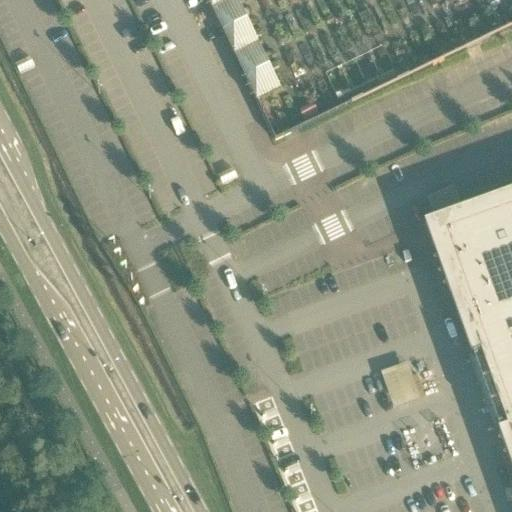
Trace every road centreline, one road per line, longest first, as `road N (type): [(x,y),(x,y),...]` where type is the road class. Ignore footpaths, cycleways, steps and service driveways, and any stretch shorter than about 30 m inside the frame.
road 1 (secondary): [(200,511),(0,143)]
road 2 (secondary): [(0,220),(159,511)]
